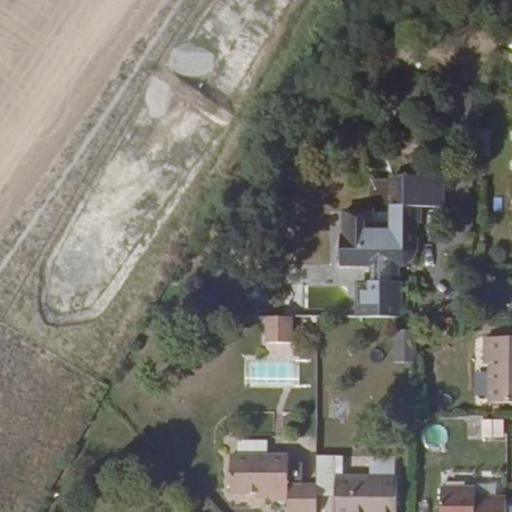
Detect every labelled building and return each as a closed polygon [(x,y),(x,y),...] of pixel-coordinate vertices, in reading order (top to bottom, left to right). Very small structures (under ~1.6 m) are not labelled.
[(374,99),(370,79),(355,83),(361,103),(374,99)] [(356,318),(401,317),(402,282),(393,282),(393,264),(404,266),(412,259),(417,249),(416,219),(422,219),(422,208),(442,207),(443,177),(391,177),(391,225),(372,225),(372,213),(342,213),(343,235),(339,235),(340,265),(367,265),(367,281),(367,292),(356,292),(356,318)] [(374,202),(389,201),(389,177),(373,178),(374,202)] [(367,292),(367,281),(356,282),(356,292),(367,292)] [(292,324),(266,323),(266,343),(292,344),(292,324)] [(410,328),(393,328),(393,359),(410,358),(410,328)] [(511,337),(483,338),(482,365),(488,366),(488,404),(494,404),(511,403),(511,337)] [(511,403),(494,404),(494,414),(511,414),(511,403)] [(504,418),(481,419),(482,438),(504,437),(504,418)] [(286,511),(315,511),(315,485),(288,485),(288,456),(229,455),(230,495),(269,495),(269,501),(287,501),(286,511)] [(396,457),(370,455),(368,471),(394,474),(396,457)] [(334,511),(396,511),(397,476),(335,475),(334,511)] [(504,511),(505,497),(475,498),(475,487),(441,488),(440,511),(504,511)]
